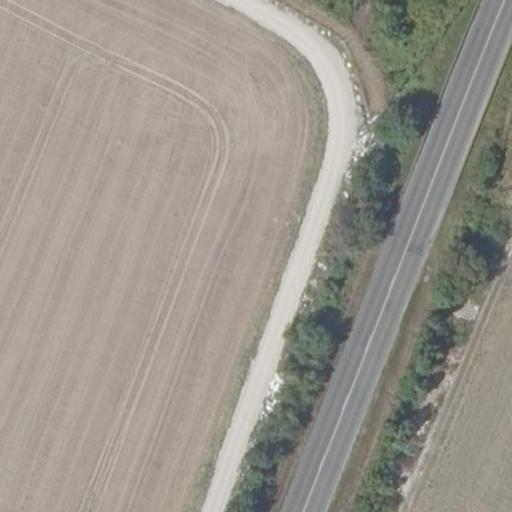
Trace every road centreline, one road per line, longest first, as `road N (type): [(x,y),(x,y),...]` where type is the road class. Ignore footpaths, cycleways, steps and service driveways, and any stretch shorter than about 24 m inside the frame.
road 1 (track): [(252,0),(314,40),(344,80),(349,135),(211,511)]
road 2 (tertiary): [(304,511),(504,0)]
road 3 (primary): [(0,238),(511,403)]
